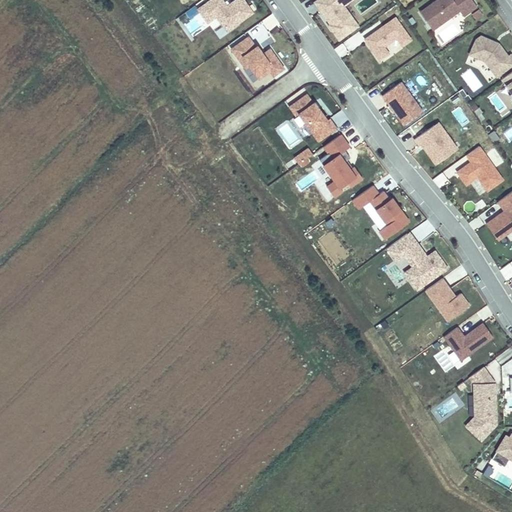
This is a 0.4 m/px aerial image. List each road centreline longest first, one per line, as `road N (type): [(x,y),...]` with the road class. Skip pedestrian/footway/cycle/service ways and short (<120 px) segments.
road 1 (residential): [(329,58),(469,236),(511,314)]
road 2 (residential): [(230,129),(329,58)]
